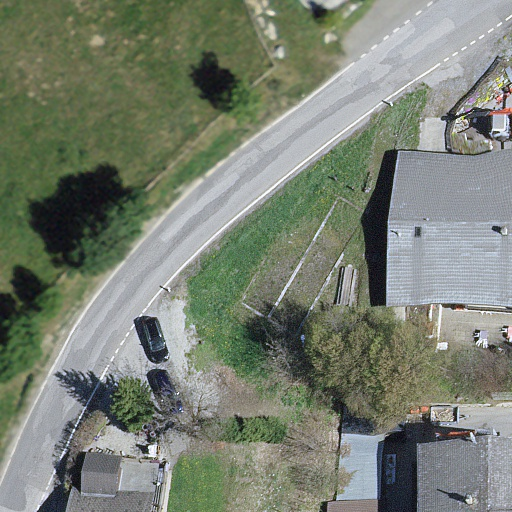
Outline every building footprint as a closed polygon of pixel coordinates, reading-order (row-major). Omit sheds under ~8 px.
[(303,0),(312,10),(323,0),(303,0)] [(511,171),(394,161),(380,322),(511,333),(511,171)] [(511,511),(511,477),(420,477),(419,511),(511,511)] [(333,489),(332,511),(386,511),(387,490),(333,489)] [(63,492),(60,511),(152,511),(154,502),(63,492)]
